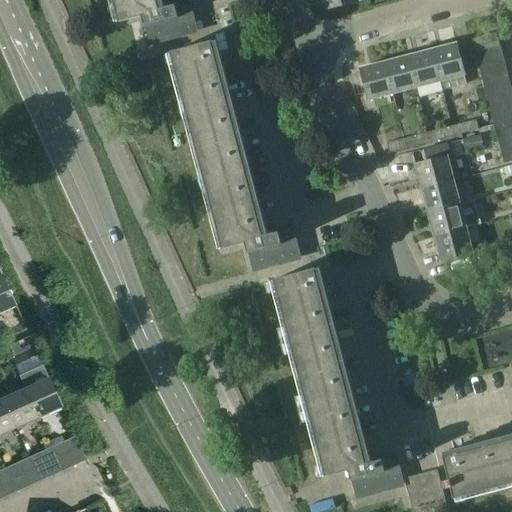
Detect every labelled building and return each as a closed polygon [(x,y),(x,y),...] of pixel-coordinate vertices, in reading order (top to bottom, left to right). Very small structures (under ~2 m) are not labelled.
[(160,10),(157,0),(114,0),(120,22),(142,16),(145,27),(179,18),(176,6),(160,10)] [(325,0),(328,10),(360,2),(365,0),(325,0)] [(497,33),(472,39),(475,51),(500,44),(497,33)] [(263,237),(258,218),(212,43),(171,54),(223,249),(246,243),(248,253),(283,244),(280,233),(263,237)] [(457,44),(433,50),(441,81),(465,75),(457,44)] [(503,56),(500,44),(475,51),(478,62),(503,56)] [(418,88),(441,81),(433,50),(409,57),(418,88)] [(505,67),(503,56),(478,62),(481,73),(505,67)] [(394,94),(418,88),(409,57),(386,63),(394,94)] [(369,101),(394,94),(386,63),(361,70),(369,101)] [(505,67),(481,73),(484,84),(508,78),(505,67)] [(511,89),(508,78),(484,84),(487,96),(511,89)] [(511,91),(511,89),(487,96),(490,107),(511,101),(511,91)] [(511,113),(511,101),(490,107),(493,118),(511,113)] [(511,113),(493,118),(496,129),(511,125),(511,113)] [(476,120),(459,124),(462,134),(479,130),(476,120)] [(511,137),(511,125),(496,129),(499,141),(511,137)] [(452,126),(435,131),(437,141),(455,136),(452,126)] [(428,132),(411,137),(414,147),(431,142),(428,132)] [(481,135),(463,140),(466,150),(483,145),(481,135)] [(511,149),(511,137),(499,141),(502,152),(511,149)] [(405,139),(388,143),(390,153),(408,149),(405,139)] [(511,161),(511,149),(502,152),(505,163),(511,161)] [(422,189),(454,181),(447,157),(416,165),(422,189)] [(428,213),(460,204),(454,181),(422,189),(428,213)] [(435,236),(466,228),(460,204),(428,213),(435,236)] [(466,228),(435,236),(441,261),(473,253),(466,228)] [(386,471),(383,460),(367,464),(315,269),(275,280),(327,476),(350,470),(352,480),(386,471)] [(2,276),(0,277),(0,313),(16,307),(2,276)] [(44,367),(21,377),(26,389),(39,418),(62,408),(49,379),(44,367)] [(16,428),(39,418),(26,389),(3,399),(16,428)] [(0,435),(16,428),(3,399),(0,400),(0,435)] [(452,487),(455,498),(511,483),(511,439),(444,458),(450,480),(452,487)] [(63,471),(75,466),(65,442),(53,448),(63,471)] [(52,476),(42,452),(29,458),(40,482),(52,476)] [(17,492),(30,486),(19,463),(7,468),(17,492)] [(452,487),(450,480),(441,482),(438,470),(405,478),(413,511),(449,511),(444,489),(452,487)]
